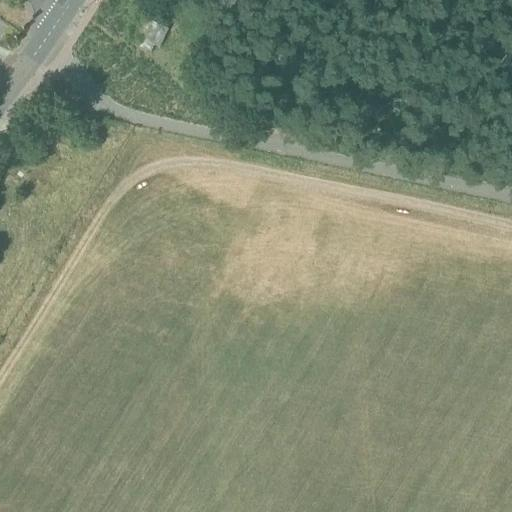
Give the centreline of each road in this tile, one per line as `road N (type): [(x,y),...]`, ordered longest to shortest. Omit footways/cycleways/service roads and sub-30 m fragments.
road 1 (track): [(511,226),(229,166),(160,167),(109,200),(0,375)]
road 2 (unclassified): [(43,42),(96,102),(120,112),(511,198)]
